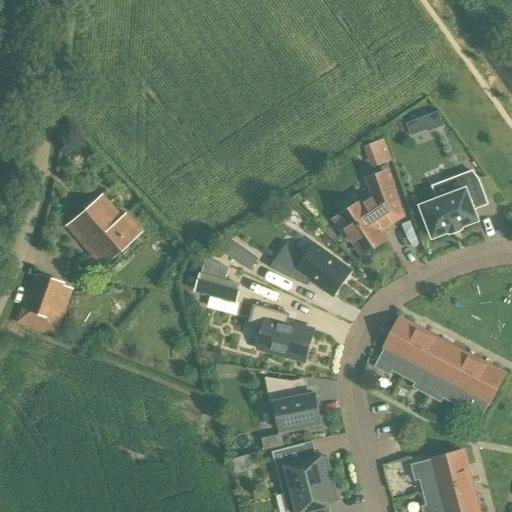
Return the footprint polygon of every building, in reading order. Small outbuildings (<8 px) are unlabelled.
[(414,134),(447,122),(442,107),(409,119),(414,134)] [(369,141),(374,163),(395,158),(389,136),(369,141)] [(358,201),(331,221),(346,241),(349,239),(361,254),(384,237),(378,229),(399,214),(383,170),(371,174),(378,191),(360,204),(358,201)] [(464,190),(421,206),(433,237),(478,220),(473,209),(487,204),(477,179),(472,172),(459,177),(464,190)] [(101,194),(65,225),(102,267),(141,233),(124,214),(121,216),(101,194)] [(269,267),(307,285),(311,279),(333,295),(351,271),(314,245),(305,256),(287,243),(269,267)] [(258,258),(248,251),(240,263),(250,270),(258,258)] [(202,275),(225,281),(228,268),(206,258),(202,275)] [(32,274),(16,323),(54,336),(71,288),(32,274)] [(254,305),(249,326),(263,330),(259,348),(304,361),(313,330),(286,323),(289,315),(254,305)] [(400,319),(374,367),(390,375),(392,371),(404,378),(428,333),(400,319)] [(428,333),(404,378),(414,383),(412,387),(427,395),(452,347),(428,333)] [(452,347),(427,395),(441,402),(443,398),(454,404),(477,360),(452,347)] [(477,360),(454,404),(466,410),(463,415),(479,423),(505,374),(477,360)] [(265,377),(270,403),(275,402),(281,432),(321,423),(316,394),(310,395),(297,397),(294,395),(291,381),(265,377)] [(305,443),(272,452),(282,492),(333,479),(328,457),(323,459),(322,456),(309,460),(305,443)] [(412,464),(410,464),(415,481),(419,480),(422,491),(471,478),(464,451),(412,464)] [(426,505),(421,506),(422,511),(460,511),(478,507),(471,478),(422,491),(426,505)] [(333,479),(282,492),(287,511),(305,511),(329,506),(335,504),(334,502),(339,501),(333,479)]
